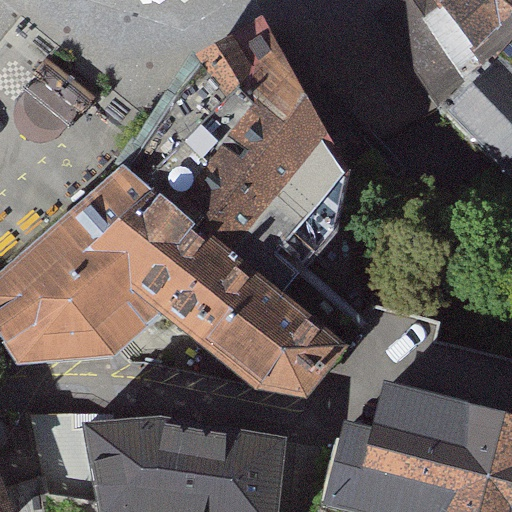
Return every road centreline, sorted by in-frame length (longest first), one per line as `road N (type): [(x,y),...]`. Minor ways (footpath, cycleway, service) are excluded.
road 1 (residential): [(0,396),(141,397),(305,427),(334,415),(366,385),(413,376),(511,400)]
road 2 (residential): [(238,0),(158,50),(125,56),(91,44),(41,0)]
